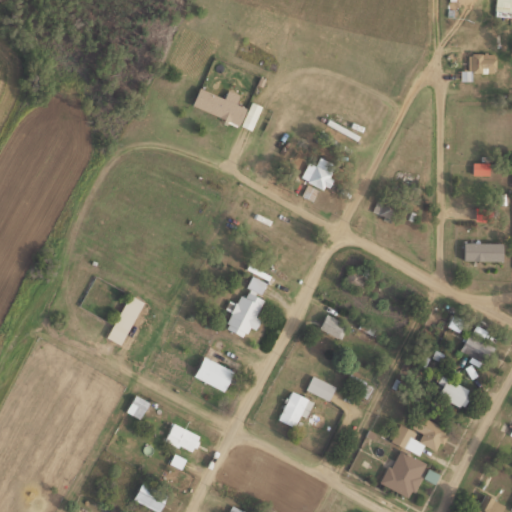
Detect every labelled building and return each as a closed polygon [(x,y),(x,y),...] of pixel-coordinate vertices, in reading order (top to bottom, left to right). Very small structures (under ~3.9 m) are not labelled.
[(511,11),(511,12),(511,0),(494,0),(493,16),(497,16),(497,22),(511,22),(511,11)] [(492,71),(492,53),(467,53),(467,70),(454,70),(454,79),(469,79),(469,71),(492,71)] [(189,104),(250,129),(260,105),(250,101),(247,107),(196,87),(189,104)] [(335,166),(317,157),(313,166),(306,162),(298,177),(322,190),(335,166)] [(471,172),(484,172),(484,162),(471,162),(471,172)] [(477,224),(477,263),(499,263),(499,239),(488,239),(488,224),(477,224)] [(362,267),(359,272),(348,267),(341,282),(360,292),(370,271),(362,267)] [(223,328),(242,336),(246,325),(254,329),(258,318),(253,316),(261,298),(258,296),(265,280),(250,274),(244,287),(241,285),(223,328)] [(151,304),(126,293),(104,337),(130,349),(151,304)] [(347,339),(341,336),(347,324),(323,313),(313,334),(343,347),(347,339)] [(492,346),(466,332),(457,349),(483,363),(492,346)] [(190,374),(221,390),(231,370),(200,354),(190,374)] [(372,386),(349,371),(342,382),(365,397),(372,386)] [(333,384),(310,374),(303,388),(326,399),(333,384)] [(435,393),(460,406),(469,389),(444,376),(435,393)] [(308,403),(293,390),(273,413),(287,426),(308,403)] [(133,405),(129,413),(138,417),(146,400),(133,394),(129,403),(133,405)] [(409,418),(402,415),(389,441),(419,455),(424,443),(434,448),(445,426),(412,410),(409,418)] [(162,441),(191,451),(198,433),(169,422),(162,441)] [(423,462),(393,449),(379,484),(409,496),(423,462)] [(129,500),(157,511),(164,493),(136,481),(129,500)] [(471,511),(498,511),(503,505),(481,493),(471,511)]
